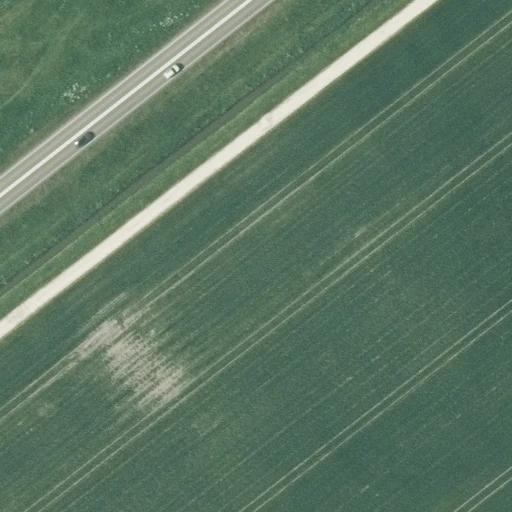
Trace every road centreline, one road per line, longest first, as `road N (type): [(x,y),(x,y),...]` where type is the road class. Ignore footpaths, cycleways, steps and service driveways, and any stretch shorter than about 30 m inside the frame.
road 1 (unclassified): [(0,331),(428,0)]
road 2 (trunk): [(0,190),(244,0)]
